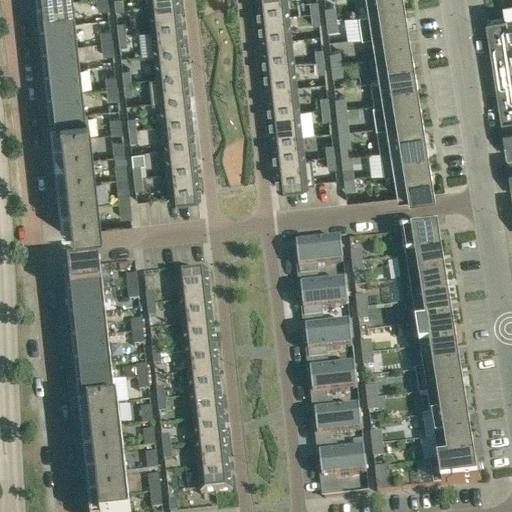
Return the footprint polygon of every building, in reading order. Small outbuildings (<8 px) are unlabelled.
[(106,0),(96,0),(97,10),(107,9),(106,0)] [(121,0),(113,0),(114,10),(115,10),(122,9),(121,0)] [(255,0),(257,19),(288,15),(285,0),(255,0)] [(310,13),(318,12),(316,0),(308,1),(310,13)] [(402,0),(364,0),(367,14),(404,10),(402,0)] [(37,27),(74,23),(71,1),(34,5),(37,27)] [(147,7),(150,31),(180,27),(178,3),(147,7)] [(334,6),(324,7),(325,19),(335,18),(334,6)] [(371,37),(407,33),(404,10),(367,14),(357,15),(361,38),(371,37)] [(318,12),(310,13),(311,25),(319,24),(318,12)] [(288,15),(257,19),(260,43),(290,39),(288,15)] [(511,15),(487,20),(502,119),(511,117),(511,15)] [(327,31),(337,30),(335,18),(325,19),(327,31)] [(124,21),(116,22),(117,34),(125,33),(124,21)] [(39,50),(76,46),(74,23),(37,27),(39,50)] [(152,54),(183,51),(180,27),(150,31),(152,54)] [(111,42),(110,30),(100,31),(101,43),(111,42)] [(126,45),(125,33),(117,34),(118,46),(119,46),(126,45)] [(411,55),(407,33),(371,37),(374,59),(411,55)] [(262,66),(293,63),(290,39),(260,43),(262,66)] [(111,42),(101,43),(102,55),(112,54),(111,42)] [(79,69),(76,46),(39,50),(42,73),(79,69)] [(314,49),(315,61),(323,60),(322,48),(314,49)] [(155,78),(186,75),(183,51),(152,54),(155,77),(155,78)] [(329,52),(330,64),(340,63),(339,51),(329,52)] [(370,83),(415,78),(411,55),(374,59),(378,81),(370,82),(370,83)] [(323,60),(315,61),(316,73),(324,72),(323,60)] [(262,66),(265,90),(295,87),(293,63),(262,66)] [(332,76),(342,75),(340,63),(330,64),(332,76)] [(79,69),(42,73),(44,96),(81,92),(79,69)] [(122,82),(130,81),(129,69),(121,70),(122,82)] [(116,87),(115,75),(105,76),(106,89),(116,87)] [(151,104),(158,103),(158,102),(188,99),(186,75),(155,78),(155,77),(148,78),(151,104)] [(373,105),(418,100),(415,78),(370,83),(373,105)] [(132,93),(130,81),(122,82),(124,94),(132,93)] [(116,87),(106,89),(107,101),(117,99),(116,87)] [(295,87),(265,90),(268,114),(298,111),(295,87)] [(87,114),(86,113),(84,113),(81,92),(44,96),(47,118),(87,114)] [(320,109),(328,108),(327,96),(319,97),(320,109)] [(344,97),(335,98),(334,98),(335,110),(345,108),(344,97)] [(158,103),(160,126),(191,123),(188,99),(158,102),(158,103)] [(385,127),(422,123),(418,100),(373,105),(371,106),(375,128),(385,127)] [(328,108),(320,109),(321,120),(329,120),(328,108)] [(337,121),(347,120),(345,108),(335,110),(337,121)] [(268,114),(270,138),(301,135),(298,111),(268,114)] [(49,141),(89,137),(87,114),(47,118),(49,141)] [(119,117),(109,118),(111,134),(121,133),(119,117)] [(134,117),(127,118),(126,118),(128,130),(135,129),(134,117)] [(193,146),(191,123),(160,126),(163,150),(193,146)] [(389,150),(425,146),(422,123),(385,127),(375,128),(379,151),(389,150)] [(137,141),(135,129),(128,130),(129,141),(137,141)] [(270,138),(273,162),(303,159),(303,158),(301,135),(270,138)] [(92,159),(89,137),(49,141),(52,164),(92,159)] [(122,140),(112,141),(114,157),(123,156),(122,140)] [(340,155),(350,154),(349,142),(339,143),(340,155)] [(324,144),(325,156),(333,155),(332,143),(324,144)] [(163,150),(166,174),(196,170),(193,146),(163,150)] [(392,172),(429,168),(425,146),(389,150),(379,151),(382,174),(392,172)] [(350,154),(340,155),(342,167),(352,166),(350,154)] [(335,167),(333,155),(325,156),(327,168),(335,167)] [(310,157),(303,158),(303,159),(273,162),(276,187),(313,183),(310,157)] [(54,186),(94,182),(92,159),(52,164),(54,186)] [(124,163),(114,164),(116,180),(126,179),(124,163)] [(131,165),(133,177),(141,176),(139,165),(132,165),(131,165)] [(433,192),(429,168),(392,172),(396,196),(433,192)] [(199,195),(196,170),(166,174),(168,199),(199,195)] [(142,188),(141,176),(133,177),(134,189),(142,188)] [(344,190),(345,190),(354,189),(353,177),(343,178),(344,190)] [(97,205),(94,182),(54,186),(57,209),(97,205)] [(127,185),(117,186),(119,202),(128,201),(127,185)] [(128,201),(119,202),(120,218),(130,217),(128,201)] [(97,205),(57,209),(59,233),(99,228),(97,205)] [(439,231),(402,235),(406,259),(443,255),(439,231)] [(295,252),(298,252),(300,277),(318,275),(317,267),(344,264),(341,241),(297,246),(297,251),(295,251),(295,252)] [(351,253),(352,265),(362,263),(361,252),(351,253)] [(443,255),(406,259),(409,281),(446,277),(443,255)] [(354,276),(364,275),(362,263),(352,265),(354,276)] [(111,290),(108,267),(101,268),(64,272),(66,296),(103,292),(103,291),(111,290)] [(177,278),(180,303),(210,299),(207,274),(177,278)] [(138,288),(137,276),(127,277),(128,289),(138,288)] [(413,304),(450,300),(446,277),(409,281),(400,282),(404,305),(413,304)] [(299,293),(299,294),(302,294),(305,319),(323,317),(322,309),(348,306),(346,283),(320,286),(301,288),(301,289),(302,293),(299,293)] [(138,288),(128,289),(129,301),(139,300),(138,288)] [(69,318),(106,314),(103,292),(66,296),(69,318)] [(154,293),(146,294),(147,306),(155,305),(154,293)] [(356,298),(357,310),(367,309),(366,297),(356,298)] [(180,303),(182,326),(213,323),(210,299),(180,303)] [(453,322),(450,300),(413,304),(404,305),(407,327),(408,327),(416,326),(453,322)] [(155,305),(147,306),(148,318),(149,318),(156,317),(155,305)] [(367,309),(357,310),(359,322),(369,321),(367,309)] [(106,314),(69,318),(71,341),(108,337),(106,314)] [(143,333),(142,321),(132,322),(133,334),(143,333)] [(420,349),(457,345),(453,322),(416,326),(408,327),(410,350),(420,349)] [(213,323),(182,326),(185,350),(215,347),(213,323)] [(306,330),(306,335),(304,335),(304,336),(307,336),(309,361),(328,359),(327,351),(353,348),(350,325),(324,328),(306,330)] [(143,333),(133,334),(134,346),(144,345),(143,333)] [(108,337),(71,341),(74,364),(111,360),(108,337)] [(151,342),(152,354),(160,353),(159,341),(151,342)] [(362,355),(372,354),(371,342),(361,343),(362,355)] [(416,372),(461,367),(457,345),(420,349),(423,370),(416,371),(416,372)] [(185,350),(188,374),(218,371),(215,347),(185,350)] [(160,353),(152,354),(154,366),(161,365),(160,353)] [(364,367),(374,366),(372,354),(362,355),(364,367)] [(76,387),(113,382),(111,360),(74,364),(76,387)] [(148,378),(147,366),(137,367),(138,379),(148,378)] [(309,377),(309,378),(311,378),(314,403),(327,401),(327,400),(326,394),(357,390),(355,367),(310,372),(311,377),(309,377)] [(464,390),(461,367),(416,372),(419,395),(464,390)] [(221,395),(218,371),(188,374),(190,398),(221,395)] [(148,378),(138,379),(139,392),(149,390),(148,378)] [(79,409),(119,405),(118,404),(116,404),(113,382),(76,387),(79,409)] [(376,388),(367,389),(366,389),(367,401),(377,399),(376,388)] [(157,402),(165,401),(164,389),(157,390),(156,390),(157,402)] [(464,390),(419,395),(420,396),(427,395),(431,417),(468,413),(464,390)] [(190,398),(193,422),(223,419),(221,395),(190,398)] [(369,412),(379,411),(377,399),(367,401),(369,412)] [(159,414),(159,413),(167,413),(165,401),(157,402),(159,414)] [(119,405),(79,409),(81,432),(121,428),(119,405)] [(153,424),(151,408),(141,409),(143,425),(153,424)] [(330,436),(362,432),(360,409),(334,412),(315,414),(316,419),(313,419),(313,420),(316,420),(319,445),(331,444),(331,442),(330,436)] [(434,439),(471,435),(468,413),(431,417),(423,418),(426,440),(434,439)] [(193,422),(196,446),(226,442),(223,419),(193,422)] [(84,455),(124,450),(121,428),(81,432),(84,455)] [(154,431),(144,432),(146,448),(156,447),(154,431)] [(371,434),(372,446),(382,445),(381,433),(371,434)] [(430,463),(475,458),(471,435),(434,439),(438,461),(430,462),(430,463)] [(163,449),(171,448),(169,437),(162,437),(161,437),(163,449)] [(354,452),(364,451),(363,441),(353,442),(354,452)] [(196,446),(198,470),(228,466),(226,442),(196,446)] [(374,458),(384,457),(382,445),(372,446),(374,458)] [(171,448),(163,449),(164,461),(172,460),(171,448)] [(126,473),(124,450),(84,455),(86,477),(126,473)] [(354,452),(320,456),(320,461),(318,461),(318,462),(321,462),(323,487),(336,485),(335,477),(367,474),(364,451),(354,452)] [(156,453),(146,455),(148,470),(158,469),(156,453)] [(479,481),(475,458),(430,463),(434,487),(479,481)] [(231,491),(228,466),(198,470),(201,494),(231,491)] [(385,468),(375,469),(376,481),(386,480),(385,468)] [(89,500),(129,496),(126,473),(86,477),(89,500)] [(151,493),(161,492),(159,476),(149,477),(151,493)] [(162,508),(161,492),(151,493),(152,509),(162,508)] [(89,500),(90,511),(130,511),(129,496),(89,500)] [(177,511),(176,501),(169,501),(168,502),(169,511),(177,511)]
